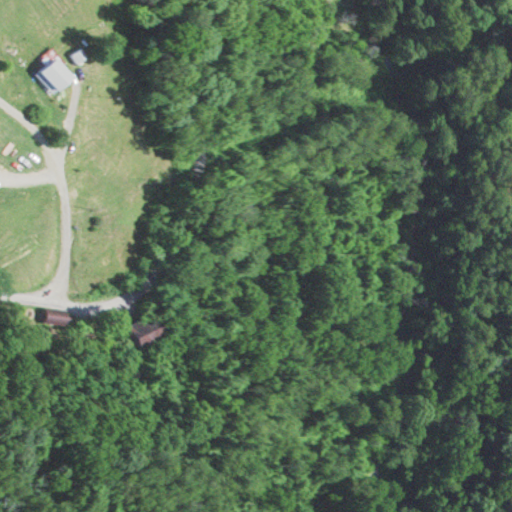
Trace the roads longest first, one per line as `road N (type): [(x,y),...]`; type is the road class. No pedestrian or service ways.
road 1 (residential): [(192,0),(201,218),(161,277),(117,312),(0,296)]
road 2 (residential): [(50,302),(66,266),(63,175),(37,135),(0,104)]
